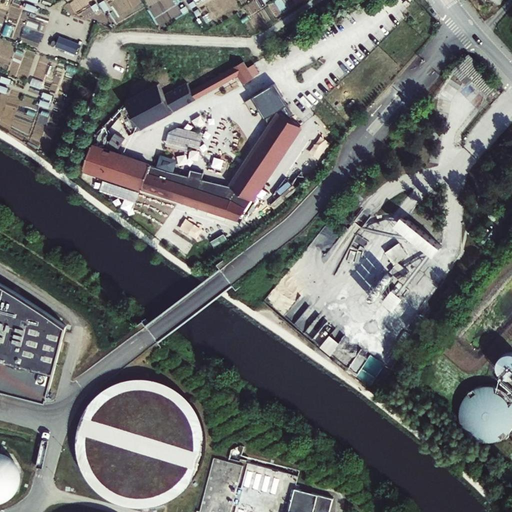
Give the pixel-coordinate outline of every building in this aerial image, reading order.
[(104,0),(103,0),(100,2),(105,11),(110,8),(104,0)] [(36,6),(27,3),(25,8),(34,11),(36,6)] [(91,24),(68,14),(63,26),(87,36),(91,24)] [(60,35),(56,45),(77,54),(81,43),(60,35)] [(503,80),(472,50),(462,62),(457,68),(465,75),(471,70),(476,76),(493,92),(503,80)] [(260,57),(258,54),(200,86),(198,83),(194,86),(191,82),(169,93),(163,82),(131,100),(141,118),(137,119),(140,125),(144,123),(146,127),(243,74),(250,85),(260,78),(258,74),(267,69),(260,57)] [(471,70),(465,75),(471,81),(476,76),(471,70)] [(1,76),(0,80),(9,84),(11,79),(1,76)] [(155,164),(96,144),(88,167),(148,187),(243,218),(287,152),(304,126),(305,124),(293,116),(278,95),(284,91),(277,79),(255,93),(271,119),(275,125),(246,169),(241,166),(232,179),(240,185),(232,197),(153,172),(155,164)] [(43,92),(42,96),(51,100),(53,95),(43,92)] [(40,100),(39,105),(48,108),(50,104),(40,100)] [(231,167),(255,133),(240,123),(217,157),(231,167)] [(406,226),(399,234),(432,260),(439,252),(406,226)] [(397,251),(384,260),(392,271),(404,262),(397,251)] [(0,396),(2,389),(48,401),(68,326),(60,311),(46,293),(30,277),(8,263),(0,259),(0,396)] [(307,308),(297,322),(313,333),(309,338),(332,354),(334,351),(340,355),(345,348),(338,344),(345,334),(317,314),(313,320),(313,319),(308,326),(300,321),(308,309),(307,308)] [(511,345),(509,346),(507,347),(505,348),(503,350),(502,352),(501,354),(500,357),(500,359),(501,362),(502,364),(503,366),(505,368),(507,369),(509,370),(511,371),(511,345)] [(493,373),(511,386),(511,375),(500,366),(493,373)] [(181,494),(197,477),(205,456),(206,434),(201,415),(191,399),(176,386),(158,379),(139,377),(119,381),(102,390),(87,407),(78,427),(77,450),(84,471),(97,489),(116,502),(138,507),(161,504),(181,494)] [(494,380),(492,380),(490,380),(488,380),(486,380),(484,381),(482,382),(480,382),(478,383),(477,384),(475,385),(474,387),(472,388),(471,390),(470,391),(468,393),(467,395),(466,396),(466,398),(465,400),(465,402),(464,404),(464,406),(464,408),(464,410),(464,412),(465,414),(465,416),(466,418),(466,420),(467,422),(468,423),(469,425),(471,427),(472,428),(473,429),(475,431),(476,432),(478,433),(480,434),(482,435),(484,436),(486,436),(488,437),(489,437),(491,437),(494,437),(496,437),(497,437),(499,436),(501,436),(503,435),(505,434),(507,433),(509,432),(510,431),(511,430),(511,429),(511,387),(511,386),(509,385),(507,383),(506,383),(504,382),(502,381),(500,380),(498,380),(496,380),(494,380)] [(0,501),(19,501),(19,455),(0,454),(0,501)] [(243,465),(214,458),(200,511),(231,511),(234,505),(237,506),(235,511),(280,511),(281,511),(283,511),(329,511),(334,498),(295,488),(299,476),(248,463),(242,488),(238,487),(243,465)]
